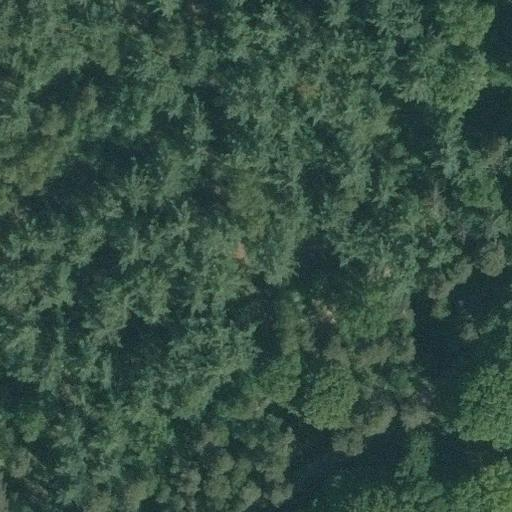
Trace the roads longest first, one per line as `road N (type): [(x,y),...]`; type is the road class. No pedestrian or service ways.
road 1 (track): [(281,339),(205,156),(118,0)]
road 2 (unclassified): [(248,511),(440,383),(511,307)]
